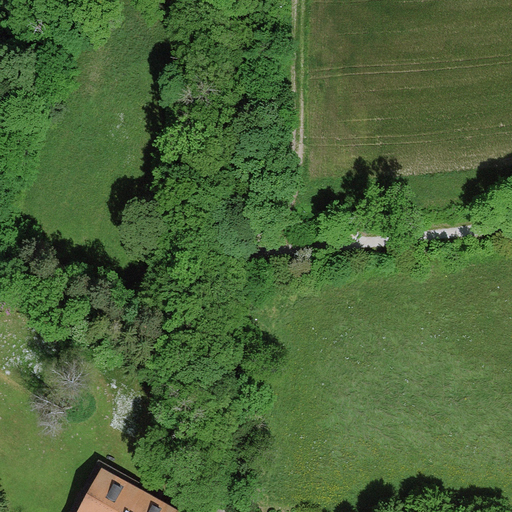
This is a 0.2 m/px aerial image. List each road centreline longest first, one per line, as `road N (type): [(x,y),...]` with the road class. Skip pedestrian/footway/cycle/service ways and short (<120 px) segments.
road 1 (track): [(511,226),(224,252)]
road 2 (residential): [(224,252),(217,511)]
road 3 (residential): [(224,252),(232,0)]
